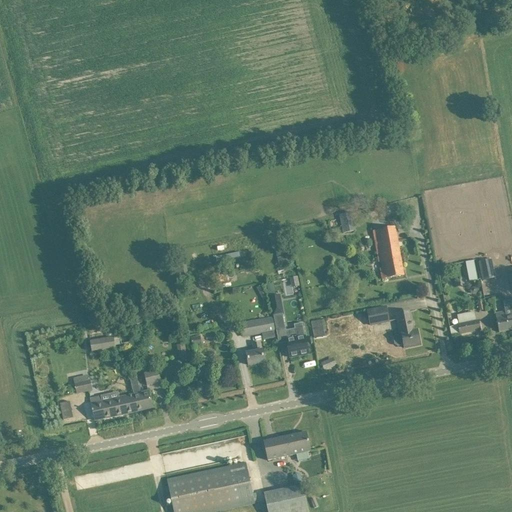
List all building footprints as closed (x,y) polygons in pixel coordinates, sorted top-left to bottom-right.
[(351,212),(338,215),(339,219),(342,233),(355,230),(351,214),(351,212)] [(382,268),(380,269),(382,279),(403,276),(395,227),(373,231),(379,263),(381,263),(382,268)] [(276,255),(286,252),(284,245),(274,248),(276,255)] [(187,274),(186,267),(182,250),(172,252),(177,276),(187,274)] [(278,259),(279,266),(292,262),(290,256),(278,259)] [(465,262),(469,282),(476,281),(472,261),(465,262)] [(479,262),(482,280),(488,279),(485,261),(479,262)] [(283,278),(285,295),(299,293),(297,276),(283,278)] [(262,285),(256,288),(262,300),(268,297),(262,285)] [(280,295),(269,297),(273,316),(283,315),(284,314),(280,295)] [(385,306),(368,310),(371,325),(388,322),(385,306)] [(499,332),(508,330),(505,317),(506,316),(505,311),(505,312),(495,314),(499,332)] [(396,336),(394,339),(395,345),(398,346),(404,345),(404,348),(420,344),(417,330),(413,331),(409,312),(398,314),(402,334),(401,334),(402,335),(396,336)] [(276,330),(285,328),(283,315),(273,316),(276,330)] [(272,318),(250,322),(241,324),(243,336),(275,330),(272,318)] [(323,320),(312,322),(315,338),(326,336),(323,320)] [(459,325),(458,325),(458,326),(460,334),(479,330),(480,330),(478,321),(476,321),(459,324),(459,325)] [(286,341),(288,348),(289,357),(309,354),(305,337),(303,328),(302,323),(294,325),(295,330),(297,339),(286,341)] [(200,336),(191,338),(192,346),(202,344),(200,336)] [(114,338),(90,341),(92,352),(102,350),(115,348),(114,338)] [(254,352),(246,354),(249,365),(264,362),(262,350),(262,351),(260,343),(253,344),(254,352)] [(332,358),(322,362),(325,370),(335,366),(332,358)] [(157,370),(144,374),(147,385),(160,382),(157,370)] [(74,378),(75,383),(77,393),(91,390),(89,380),(88,380),(87,376),(74,378)] [(134,394),(138,411),(153,408),(149,391),(140,393),(137,378),(130,379),(134,394)] [(121,415),(138,411),(134,394),(102,401),(101,396),(91,398),(95,421),(121,415)] [(352,427),(327,432),(330,447),(355,442),(352,427)] [(306,432),(263,442),(267,460),(310,451),(306,432)] [(214,511),(254,504),(248,473),(245,463),(166,480),(172,511),(214,511)] [(265,494),(268,511),(308,511),(300,474),(292,475),(295,487),(265,494)]
